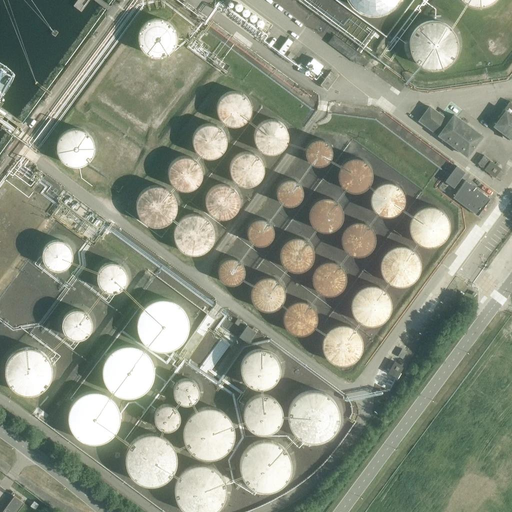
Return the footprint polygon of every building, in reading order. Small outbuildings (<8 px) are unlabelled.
[(350,0),(355,13),(373,12),(404,0),(350,0)] [(176,35),(176,34),(176,32),(175,30),(175,29),(174,27),(173,26),(171,24),(170,22),(168,21),(167,20),(166,20),(164,19),(162,18),(160,18),(158,18),(157,18),(155,18),(153,18),(152,18),(150,19),(148,20),(147,21),(145,22),(144,23),(143,24),(142,25),(141,26),(140,27),(140,29),(139,31),(139,33),(138,33),(138,35),(138,36),(138,38),(138,40),(138,41),(139,42),(139,43),(139,44),(140,46),(141,47),(142,48),(142,49),(143,50),(145,52),(147,53),(148,54),(150,55),(152,55),(153,56),(156,56),(157,56),(159,56),(161,56),(163,55),(165,54),(167,54),(168,53),(170,51),(172,50),(173,48),(174,46),(175,45),(175,44),(176,43),(176,41),(176,40),(177,38),(177,37),(176,35)] [(458,45),(458,44),(458,43),(457,41),(457,39),(457,38),(457,37),(456,36),(456,34),(455,33),(453,30),(452,28),(451,27),(449,25),(447,24),(445,23),(443,22),(440,21),(438,20),(435,20),(433,20),(431,20),(428,20),(425,21),(424,22),(421,23),(419,24),(418,25),(416,27),(414,29),(412,31),(411,33),(411,34),(410,35),(410,37),(409,38),(409,39),(409,40),(409,42),(409,43),(409,45),(409,46),(409,47),(409,48),(409,50),(410,51),(410,53),(411,54),(411,56),(413,58),(414,59),(414,60),(416,62),(418,64),(420,65),(422,66),(424,67),(426,68),(428,68),(429,68),(431,69),(434,69),(436,69),(438,68),(441,68),(443,67),(445,66),(447,64),(448,63),(450,62),(452,60),(453,58),(455,56),(456,54),(457,51),(457,49),(457,48),(458,47),(458,45)] [(362,56),(333,34),(327,42),(356,64),(362,56)] [(288,38),(277,53),(281,57),(292,42),(288,38)] [(320,70),(323,65),(313,58),(310,62),(320,70)] [(251,105),(251,104),(250,102),(250,101),(249,99),(248,98),(247,97),(246,96),(245,95),(243,94),(241,92),(240,92),(238,91),(237,91),(236,91),(234,91),(233,91),(231,91),(230,91),(227,92),(226,92),(224,94),(223,94),(222,95),(221,96),(220,98),(219,99),(218,100),(218,102),(217,103),(217,104),(216,105),(216,107),(216,108),(216,110),(216,111),(217,112),(217,113),(217,114),(218,115),(218,117),(220,119),(220,120),(221,121),(223,122),(225,123),(227,124),(228,125),(230,125),(232,126),(234,126),(235,126),(237,126),(238,125),(239,125),(242,124),(243,123),(244,122),(246,121),(247,119),(248,118),(249,116),(250,115),(250,114),(251,113),(251,111),(251,110),(251,108),(251,107),(251,105)] [(511,138),(511,105),(508,103),(498,118),(500,119),(495,126),(502,131),(502,132),(502,134),(508,136),(511,138)] [(482,136),(454,115),(449,121),(430,107),(419,121),(467,156),(482,136)] [(285,146),(286,145),(286,144),(287,143),(287,141),(288,140),(288,139),(288,138),(288,136),(288,135),(288,134),(288,132),(287,130),(286,128),(285,127),(285,126),(284,125),(283,124),(282,123),(280,122),(278,121),(276,120),(274,119),(273,119),(271,119),(269,119),(267,119),(265,120),(264,120),(262,121),(261,122),(259,123),(258,125),(256,127),(256,128),(255,129),(255,130),(254,132),(254,134),(254,135),(254,137),(254,138),(254,140),(254,141),(255,142),(256,144),(256,145),(257,146),(258,147),(259,148),(260,149),(261,150),(263,151),(264,152),(265,152),(267,153),(268,153),(270,153),(271,153),(273,153),(274,153),(275,153),(277,152),(278,152),(280,151),(281,150),(282,149),(283,148),(284,147),(285,146)] [(225,148),(226,147),(227,145),(227,143),(227,141),(227,140),(227,138),(227,137),(227,136),(226,135),(226,134),(226,132),(225,132),(224,131),(224,129),(223,129),(222,128),(221,127),(220,126),(218,125),(216,124),(214,123),(212,123),(211,123),(209,123),(207,123),(205,124),(203,124),(202,125),(200,126),(199,127),(197,128),(196,129),(195,131),(194,133),(193,134),(193,136),(193,137),(193,138),(193,140),(193,141),(193,142),(193,144),(193,145),(194,147),(194,148),(195,149),(196,151),(197,152),(198,153),(200,154),(201,155),(203,156),(204,157),(206,157),(209,158),(210,158),(212,157),(213,157),(215,157),(217,156),(218,156),(219,155),(221,154),(222,153),(223,152),(224,151),(225,150),(225,148)] [(95,147),(95,145),(95,143),(94,142),(93,140),(93,138),(92,137),(91,135),(90,134),(89,133),(87,131),(85,130),(84,129),(83,129),(81,128),(79,128),(77,128),(75,127),(73,128),(71,128),(69,129),(67,129),(65,130),(64,131),(63,132),(62,133),(61,135),(59,136),(59,138),(58,139),(57,141),(57,142),(57,143),(56,144),(56,146),(56,147),(56,148),(57,151),(57,152),(58,154),(59,156),(59,157),(60,158),(62,160),(64,162),(65,163),(66,164),(68,164),(70,165),(72,166),(74,166),(76,166),(78,166),(80,165),(82,165),(84,164),(85,163),(87,162),(89,161),(90,160),(91,158),(92,157),(93,155),(93,154),(94,153),(94,151),(95,149),(95,147)] [(332,151),(332,150),(331,148),(331,147),(330,145),(330,144),(329,143),(328,142),(327,141),(326,141),(325,140),(324,139),(322,139),(321,138),(320,138),(319,138),(317,138),(316,138),(315,139),(314,139),(312,140),(311,140),(310,141),(309,142),(308,143),(307,144),(307,145),(306,146),(306,147),(306,148),(305,149),(305,151),(305,152),(305,153),(305,155),(306,156),(307,158),(307,159),(308,160),(309,161),(310,162),(311,163),(312,163),(314,164),(316,165),(317,165),(318,165),(319,165),(321,165),(322,164),(323,164),(324,163),(326,163),(327,162),(328,161),(329,160),(329,159),(330,158),(331,157),(331,156),(331,155),(332,153),(332,151)] [(262,161),(261,159),(261,158),(260,157),(258,156),(256,154),(255,153),(253,152),(252,152),(250,152),(248,151),(247,151),(246,151),(244,151),(243,152),(242,152),(240,153),(239,153),(238,154),(236,155),(235,156),(234,157),(233,158),(232,159),(232,160),(231,162),(230,163),(230,165),(230,166),(230,168),(230,169),(230,170),(230,172),(231,174),(231,175),(231,176),(232,177),(233,179),(234,180),(236,182),(238,183),(239,184),(241,185),(243,185),(246,185),(247,186),(249,185),(251,185),(253,184),(255,184),(256,183),(257,182),(259,180),(260,179),(261,178),(262,177),(262,176),(263,174),(264,172),(264,171),(264,169),(264,168),(264,166),(264,165),(263,163),(262,161)] [(201,165),(199,163),(198,161),(197,160),(195,159),(195,158),(193,157),(192,157),(190,156),(189,156),(187,156),(186,155),(184,155),(183,156),(181,156),(180,156),(178,157),(177,157),(176,158),(175,159),(173,160),(172,161),(171,162),(170,164),(169,165),(169,167),(168,168),(168,169),(168,171),(168,172),(168,174),(168,175),(168,177),(168,178),(169,178),(169,180),(170,181),(171,183),(172,185),(173,186),(175,187),(176,188),(178,189),(180,190),(182,190),(184,190),(186,190),(188,190),(190,190),(192,189),(194,188),(195,187),(197,186),(198,185),(200,183),(200,182),(201,181),(202,179),(202,178),(202,176),(203,175),(203,174),(203,172),(203,170),(202,170),(202,168),(202,167),(201,166),(201,165)] [(483,167),(489,159),(484,155),(478,164),(483,167)] [(372,170),(371,168),(371,167),(370,166),(369,164),(368,163),(366,161),(365,160),(364,160),(363,159),(361,158),(360,158),(358,157),(357,157),(355,157),(354,157),(352,157),(351,158),(350,158),(348,159),(347,159),(346,160),(344,161),(343,162),(342,163),(341,165),(340,166),(339,167),(339,169),(338,170),(338,171),(338,173),(338,174),(338,175),(338,177),(338,178),(339,180),(339,182),(341,183),(341,185),(342,186),(343,187),(344,187),(345,188),(347,189),(348,190),(350,191),(352,191),(354,191),(356,191),(358,191),(359,191),(361,190),(363,190),(365,189),(366,188),(367,187),(368,185),(369,184),(370,183),(371,181),(371,180),(372,178),(372,177),(372,176),(372,173),(372,172),(372,170)] [(500,169),(490,161),(485,169),(495,176),(500,169)] [(454,188),(465,172),(456,166),(445,181),(454,188)] [(290,205),(292,205),(293,204),(295,204),(297,203),(298,202),(299,201),(300,200),(301,199),(302,197),(302,196),(302,195),(302,194),(303,193),(303,191),(302,189),(302,187),(301,186),(300,184),(299,182),(298,181),(296,180),(295,179),(294,179),(292,178),(290,178),(289,178),(287,178),(285,179),(284,179),(282,180),(281,181),(279,183),(279,184),(278,185),(277,187),(276,188),(276,190),(276,191),(276,192),(276,194),(276,195),(277,196),(277,197),(278,198),(279,199),(280,201),(281,202),(283,203),(285,204),(286,205),(288,205),(290,205)] [(490,199),(465,180),(453,197),(478,215),(490,199)] [(403,192),(402,190),(402,189),(401,188),(400,187),(399,186),(398,185),(396,184),(395,183),(394,183),(392,182),(391,182),(389,181),(388,181),(387,181),(385,181),(384,181),(382,182),(381,182),(379,183),(378,184),(377,184),(376,185),(375,186),(374,187),(373,189),(372,190),(371,191),(371,193),(370,194),(370,195),(370,197),(370,198),(370,200),(370,201),(370,202),(371,203),(371,205),(371,206),(372,207),(373,209),(374,210),(375,211),(377,212),(378,213),(380,214),(382,215),(384,215),(385,215),(387,216),(388,216),(390,215),(392,215),(393,214),(395,213),(396,213),(398,211),(399,211),(400,210),(401,209),(401,208),(402,207),(403,205),(403,204),(404,203),(404,202),(404,201),(404,199),(404,198),(404,197),(404,196),(404,195),(404,194),(403,193),(403,192)] [(240,199),(239,198),(239,196),(239,195),(238,193),(237,192),(237,191),(236,190),(234,188),(233,187),(232,186),(231,185),(229,185),(228,184),(226,184),(224,183),(222,183),(221,183),(219,184),(218,184),(216,184),(214,185),(213,186),(212,187),(211,188),(210,189),(209,190),(208,191),(207,193),(206,195),(206,196),(205,197),(205,198),(205,200),(205,201),(205,203),(206,205),(206,207),(207,208),(208,210),(209,211),(210,212),(211,213),(212,214),(213,215),(215,216),(217,217),(218,217),(220,218),(223,218),(224,218),(225,217),(228,217),(229,216),(231,215),(233,214),(234,213),(235,212),(236,211),(237,210),(238,209),(238,207),(239,207),(239,205),(239,204),(239,203),(240,202),(240,201),(240,199)] [(177,203),(177,200),(176,199),(176,197),(175,196),(175,195),(174,193),(173,192),(172,191),(170,190),(169,188),(167,187),(165,186),(164,186),(162,185),(160,185),(157,185),(156,185),(154,185),(152,185),(149,186),(148,187),(146,187),(145,188),(143,190),(142,191),(141,192),(140,193),(139,196),(138,197),(137,198),(137,200),(137,201),(136,202),(136,203),(136,205),(136,206),(136,208),(136,209),(137,211),(138,214),(138,215),(140,217),(140,218),(141,219),(142,220),(144,221),(145,222),(147,223),(149,225),(151,225),(154,226),(155,226),(157,226),(159,226),(161,226),(163,225),(166,224),(168,223),(170,221),(171,220),(173,219),(174,217),(175,214),(176,213),(177,211),(177,210),(177,209),(177,207),(177,205),(177,203)] [(343,216),(343,215),(343,213),(343,212),(343,210),(342,209),(341,207),(341,206),(340,204),(339,203),(337,201),(336,200),(334,199),(333,198),(331,198),(329,197),(328,197),(326,197),(325,197),(322,197),(320,198),(319,198),(318,199),(316,199),(315,200),(313,202),(312,203),(312,204),(311,205),(310,207),(309,209),(309,210),(309,211),(308,212),(308,214),(308,215),(309,217),(309,218),(310,220),(310,222),(311,223),(312,225),(313,226),(314,227),(315,228),(317,229),(319,230),(320,230),(322,231),(324,231),(325,231),(326,231),(329,231),(330,231),(332,230),(333,230),(334,229),(335,228),(337,227),(338,226),(340,224),(340,223),(341,221),(342,220),(342,219),(343,217),(343,216)] [(448,232),(448,231),(449,229),(449,227),(449,224),(449,223),(449,221),(448,220),(448,219),(448,218),(447,216),(446,214),(445,213),(443,211),(442,210),(440,209),(438,208),(436,207),(434,206),(432,206),(431,205),(428,205),(426,206),(423,206),(422,207),(420,207),(418,209),(416,210),(414,211),(413,212),(412,214),(411,216),(410,217),(409,219),(409,221),(409,222),(409,223),(409,224),(408,225),(408,226),(409,228),(409,229),(409,230),(409,232),(410,233),(411,235),(412,237),(413,238),(414,240),(416,241),(418,243),(419,243),(421,244),(423,245),(424,245),(426,246),(427,246),(430,246),(431,246),(433,246),(435,245),(436,245),(438,244),(440,243),(442,241),(443,240),(444,239),(445,238),(446,237),(447,235),(448,233),(448,232)] [(214,229),(213,228),(213,225),(212,224),(212,223),(211,222),(210,221),(209,220),(208,218),(206,217),(204,216),(203,215),(201,214),(199,214),(198,213),(195,213),(194,213),(192,213),(190,213),(189,214),(187,215),(184,216),(182,217),(181,218),(179,219),(178,221),(177,222),(176,223),(175,225),(175,227),(174,228),(174,229),(174,231),(174,232),(174,234),(174,236),(174,237),(174,238),(175,240),(176,243),(177,245),(178,246),(180,248),(181,249),(183,251),(185,252),(187,253),(189,253),(192,254),(193,254),(196,254),(197,254),(199,253),(200,253),(202,252),(204,251),(205,250),(207,249),(208,248),(209,247),(210,245),(211,244),(212,242),(213,240),(214,238),(214,236),(214,234),(214,232),(214,231),(214,230),(214,229)] [(273,232),(273,231),(273,230),(273,228),(273,226),(272,225),(271,224),(271,223),(270,222),(269,221),(268,220),(267,220),(266,219),(264,218),(263,218),(261,218),(260,218),(259,218),(257,218),(256,218),(255,219),(254,219),(253,220),(252,221),(251,222),(250,223),(249,224),(248,225),(248,226),(247,227),(247,229),(247,230),(247,231),(247,232),(247,234),(247,235),(248,236),(248,237),(249,239),(250,240),(250,241),(251,241),(252,242),(254,243),(255,243),(256,244),(257,244),(258,245),(260,245),(261,245),(262,244),(264,244),(265,244),(267,243),(268,242),(269,241),(270,241),(271,240),(271,239),(272,237),(273,236),(273,234),(273,232)] [(375,235),(375,234),(374,232),(373,230),(373,229),(372,228),(371,227),(370,225),(369,224),(368,224),(366,223),(364,222),(363,221),(362,221),(360,221),(359,221),(357,221),(356,221),(354,221),(353,221),(351,222),(349,223),(348,223),(347,224),(345,226),(344,227),(344,228),(343,229),(342,230),(342,231),(342,232),(341,234),(341,235),(341,236),(341,239),(341,241),(341,242),(342,244),(343,246),(344,248),(345,249),(346,250),(347,251),(349,252),(350,253),(351,253),(353,254),(354,254),(355,255),(358,255),(360,255),(361,254),(363,254),(365,253),(367,252),(368,252),(370,250),(371,249),(372,247),(373,246),(373,245),(374,243),(374,242),(375,241),(375,240),(375,239),(375,238),(375,235)] [(290,269),(292,270),(295,270),(297,270),(299,270),(301,270),(302,270),(304,269),(305,268),(306,268),(308,266),(309,265),(310,264),(311,262),(312,262),(312,260),(313,258),(314,256),(314,254),(314,252),(314,251),(313,250),(313,249),(313,247),(312,246),(311,244),(310,242),(309,241),(308,241),(307,240),(306,239),(305,238),(303,237),(300,237),(298,236),(296,236),(295,236),(293,236),(292,237),(290,237),(289,238),(287,239),(285,240),(284,241),(283,242),(282,244),(281,246),(280,248),(280,250),(280,251),(279,253),(279,255),(280,256),(280,257),(280,258),(280,259),(281,261),(282,262),(283,264),(285,266),(287,267),(288,268),(290,269)] [(73,254),(73,253),(73,252),(73,251),(72,250),(72,249),(72,247),(71,246),(70,245),(69,243),(68,242),(66,241),(65,240),(64,240),(62,239),(61,239),(60,239),(58,239),(57,239),(56,239),(54,239),(52,240),(51,240),(50,241),(49,242),(48,243),(47,244),(46,245),(45,246),(44,247),(44,248),(43,250),(43,251),(43,252),(43,254),(43,255),(43,257),(43,258),(44,259),(44,260),(45,261),(45,262),(46,263),(48,265),(49,266),(50,267),(52,268),(53,268),(54,268),(56,269),(57,269),(58,269),(60,269),(61,269),(62,268),(64,267),(66,266),(67,266),(68,265),(69,264),(70,263),(71,262),(72,260),(72,259),(73,257),(73,256),(73,254)] [(420,269),(420,267),(420,266),(420,264),(420,263),(420,262),(420,261),(420,259),(419,258),(418,256),(417,253),(416,252),(415,250),(413,249),(412,248),(409,247),(407,246),(406,245),(403,245),(402,244),(399,244),(397,245),(395,245),(393,246),(391,247),(390,247),(388,249),(386,250),(385,252),(384,253),(382,255),(382,256),(381,258),(381,259),(380,260),(380,262),(380,263),(380,264),(380,266),(380,267),(380,268),(381,270),(381,271),(382,273),(383,275),(383,276),(384,277),(385,278),(386,279),(388,281),(389,282),(391,283),(393,284),(395,284),(397,285),(399,285),(401,285),(403,285),(404,285),(406,284),(408,284),(410,283),(411,282),(413,280),(414,279),(415,278),(417,276),(418,275),(419,273),(419,272),(419,271),(420,269)] [(244,268),(244,267),(244,266),(243,265),(243,264),(242,263),(241,262),(241,261),(239,259),(238,259),(237,258),(236,258),(234,257),(233,257),(232,257),(230,257),(229,257),(228,257),(227,258),(225,258),(224,259),(223,259),(222,260),(221,261),(220,262),(220,263),(219,264),(219,265),(218,266),(218,267),(218,269),(218,270),(218,271),(218,272),(218,274),(219,275),(219,276),(220,277),(220,278),(221,279),(223,281),(224,281),(225,282),(226,283),(227,283),(229,283),(230,284),(232,284),(233,283),(234,283),(236,283),(237,282),(238,281),(240,281),(240,280),(241,279),(242,278),(243,277),(243,275),(244,274),(244,273),(244,271),(244,270),(244,268)] [(344,285),(345,283),(345,282),(345,281),(346,279),(346,277),(346,276),(345,274),(345,272),(344,271),(344,269),(343,268),(342,266),(340,265),(339,264),(338,263),(336,262),(334,261),(332,261),(331,260),(329,260),(327,260),(325,260),(323,261),(322,261),(320,262),(318,263),(317,265),(316,266),(315,267),(313,269),(313,270),(312,271),(312,272),(312,274),(311,275),(311,276),(311,277),(311,279),(311,280),(312,282),(312,283),(313,284),(313,286),(314,287),(316,289),(317,290),(319,292),(320,292),(321,293),(323,294),(324,294),(326,294),(327,294),(329,295),(330,294),(332,294),(333,294),(334,293),(336,292),(338,292),(340,290),(341,289),(342,288),(343,287),(343,286),(344,285)] [(127,274),(127,272),(126,271),(126,270),(125,268),(124,267),(123,266),(122,265),(121,264),(120,263),(119,263),(118,262),(116,262),(115,261),(114,261),(112,261),(111,261),(110,261),(108,262),(107,262),(106,263),(104,263),(103,264),(102,265),(101,266),(100,267),(99,269),(98,270),(98,271),(97,273),(97,274),(97,276),(97,277),(97,279),(97,280),(98,281),(98,283),(99,284),(100,286),(101,287),(102,288),(103,288),(104,289),(106,290),(107,291),(109,291),(111,291),(112,291),(114,291),(116,291),(117,291),(118,290),(119,290),(121,288),(122,288),(124,286),(124,285),(125,284),(126,283),(126,281),(127,280),(127,279),(127,277),(127,276),(127,274)] [(283,285),(282,283),(281,282),(280,281),(279,280),(277,278),(276,278),(275,277),(273,276),(272,276),(270,276),(269,275),(267,275),(266,276),(264,276),(263,276),(261,277),(260,277),(258,279),(256,279),(255,280),(254,282),(253,283),(253,284),(252,285),(251,287),(251,288),(250,289),(250,291),(250,292),(250,293),(250,295),(251,297),(251,298),(252,300),(252,301),(253,302),(254,304),(255,305),(256,306),(258,307),(260,308),(262,309),(264,310),(265,310),(267,310),(269,310),(270,310),(273,309),(275,309),(276,308),(277,307),(279,306),(280,305),(281,304),(282,303),(283,301),(283,300),(284,299),(284,298),(284,297),(285,296),(285,295),(285,293),(285,292),(285,290),(284,289),(284,288),(284,287),(283,285)] [(390,299),(390,297),(389,295),(388,293),(387,292),(386,291),(385,289),(383,288),(382,287),(380,286),(379,286),(377,285),(376,284),(373,284),(372,284),(370,284),(368,284),(366,284),(365,285),(362,286),(361,286),(359,287),(358,288),(357,289),(355,291),(354,292),(353,294),(352,296),(352,297),(351,299),(351,301),(350,303),(350,304),(350,306),(351,307),(351,308),(351,310),(352,311),(352,312),(352,313),(353,314),(354,316),(355,318),(357,319),(359,321),(361,322),(362,323),(364,323),(365,324),(367,324),(369,325),(372,325),(373,325),(376,324),(378,323),(380,322),(382,321),(383,320),(385,319),(386,318),(387,317),(388,315),(389,313),(390,312),(390,311),(390,310),(391,309),(391,307),(391,306),(391,305),(391,303),(391,301),(390,299)] [(185,310),(183,308),(182,306),(180,305),(178,303),(177,302),(175,301),(174,300),(171,299),(169,299),(168,298),(166,298),(163,298),(161,298),(158,298),(157,299),(155,299),(152,300),(151,301),(148,302),(147,303),(146,305),(144,306),(143,307),(141,309),(140,311),(139,313),(138,315),(138,317),(138,318),(137,319),(137,321),(137,323),(137,325),(137,327),(138,330),(138,332),(139,334),(139,335),(140,336),(141,338),(142,340),(143,341),(145,343),(146,344),(147,345),(150,346),(152,348),(154,348),(156,349),(158,350),(160,350),(162,350),(164,350),(166,350),(168,349),(170,349),(172,348),(173,348),(175,347),(177,346),(179,344),(181,343),(182,342),(183,341),(184,338),(186,336),(187,334),(187,332),(188,330),(188,329),(188,327),(189,326),(189,325),(189,322),(188,320),(188,318),(188,317),(187,315),(187,314),(186,312),(185,310)] [(290,331),(292,332),(293,333),(295,333),(296,333),(298,334),(299,334),(301,334),(303,334),(304,333),(306,333),(308,332),(308,331),(310,331),(311,329),(313,328),(314,326),(315,324),(316,323),(316,321),(317,320),(317,318),(317,316),(317,315),(317,313),(316,312),(316,311),(316,310),(315,309),(314,308),(314,306),(313,306),(312,304),(310,303),(309,302),(308,302),(307,301),(305,300),(304,300),(302,300),(300,299),(297,300),(295,300),(294,300),(292,301),(290,302),(288,304),(287,305),(285,307),(285,308),(284,309),(284,310),(283,311),(283,313),(283,314),(283,315),(282,316),(282,317),(283,318),(283,319),(283,320),(283,321),(283,322),(284,323),(285,325),(286,327),(287,328),(289,330),(290,331)] [(92,319),(91,318),(90,317),(90,315),(89,314),(88,313),(87,312),(86,311),(85,311),(84,310),(82,309),(80,309),(79,309),(77,308),(76,308),(75,309),(73,309),(72,309),(71,310),(70,310),(68,311),(67,312),(66,313),(65,314),(65,315),(64,316),(63,317),(63,318),(62,319),(62,321),(62,322),(62,324),(62,325),(62,326),(62,327),(63,328),(63,330),(64,331),(64,332),(65,333),(66,334),(67,335),(68,336),(69,337),(71,337),(72,338),(74,338),(76,339),(77,339),(79,339),(81,338),(82,338),(84,337),(85,336),(86,336),(87,335),(88,334),(89,333),(90,331),(91,330),(92,328),(92,326),(92,324),(92,322),(92,321),(92,319)] [(357,357),(359,355),(359,354),(360,353),(361,351),(361,350),(362,349),(362,347),(362,345),(363,343),(362,343),(362,342),(362,340),(362,339),(362,338),(361,336),(361,335),(360,334),(359,332),(358,330),(356,328),(355,327),(354,327),(352,326),(350,325),(348,324),(345,323),(343,323),(341,323),(339,323),(336,324),(334,325),(332,326),(330,327),(328,329),(326,330),(326,331),(325,332),(324,334),(324,335),(323,337),(322,338),(322,340),(322,342),(322,344),(322,345),(322,347),(322,348),(323,350),(323,352),(324,353),(325,354),(326,356),(327,357),(328,358),(329,359),(331,361),(333,361),(334,362),(336,363),(337,363),(339,364),(340,364),(342,364),(344,364),(346,363),(347,363),(349,363),(351,362),(353,361),(354,360),(355,359),(356,358),(357,357)] [(248,343),(256,331),(247,325),(239,336),(248,343)] [(140,393),(141,393),(143,391),(145,390),(146,389),(147,388),(148,386),(150,384),(150,383),(151,382),(152,380),(153,379),(153,378),(153,376),(154,374),(154,372),(154,371),(154,369),(154,368),(154,366),(153,364),(153,363),(153,362),(152,360),(151,358),(150,357),(149,355),(149,354),(148,353),(147,352),(146,351),(144,350),(143,349),(141,348),(139,347),(137,346),(136,345),(133,345),(130,344),(127,344),(126,344),(124,345),(122,345),(120,346),(119,346),(117,347),(115,348),(112,350),(111,351),(110,352),(108,354),(107,356),(106,357),(105,360),(104,361),(103,363),(103,365),(103,367),(102,368),(102,369),(102,371),(102,373),(103,375),(103,377),(104,378),(104,380),(105,382),(106,383),(107,385),(108,387),(110,388),(111,390),(112,391),(114,392),(115,393),(118,394),(119,395),(121,395),(123,396),(125,396),(127,396),(128,396),(130,396),(132,396),(134,396),(136,395),(138,394),(140,393)] [(50,360),(49,359),(48,358),(47,356),(46,354),(44,353),(42,351),(41,350),(39,349),(37,348),(35,347),(33,347),(30,347),(29,347),(26,347),(24,347),(23,347),(21,348),(19,348),(17,349),(15,350),(14,351),(12,353),(11,354),(10,356),(9,357),(8,358),(7,360),(6,362),(5,364),(5,366),(5,367),(4,368),(4,371),(4,373),(5,374),(5,376),(6,379),(6,380),(7,381),(8,383),(9,385),(10,385),(11,387),(13,389),(15,391),(18,392),(20,393),(23,394),(25,394),(27,394),(29,394),(31,394),(34,394),(36,393),(39,392),(41,391),(43,389),(44,388),(45,387),(47,386),(48,384),(48,383),(49,382),(50,381),(50,380),(51,379),(51,376),(52,375),(52,374),(52,372),(52,371),(52,369),(52,368),(52,366),(52,365),(51,363),(51,362),(50,361),(50,360)] [(48,351),(52,362),(58,360),(54,349),(48,351)] [(278,377),(279,376),(279,374),(280,373),(280,372),(280,371),(280,369),(280,367),(280,365),(280,364),(279,363),(279,362),(279,361),(278,359),(277,357),(276,356),(275,355),(273,353),(271,352),(269,351),(268,350),(265,349),(263,349),(261,349),(259,349),(257,349),(255,350),(254,350),(252,351),(249,352),(248,353),(246,355),(245,357),(244,358),(242,361),(242,362),(241,364),(241,365),(241,367),(241,368),(241,369),(241,371),(241,372),(242,374),(242,375),(243,377),(244,379),(245,380),(246,381),(247,382),(248,384),(250,385),(251,386),(253,387),(255,387),(256,388),(259,388),(260,388),(262,388),(263,388),(265,388),(267,387),(269,386),(270,386),(271,385),(273,384),(274,383),(275,382),(277,380),(277,378),(278,377)] [(397,377),(403,366),(395,361),(388,372),(397,377)] [(199,392),(199,391),(199,390),(199,389),(198,388),(198,386),(197,385),(197,384),(196,383),(195,382),(194,381),(193,381),(192,380),(191,379),(189,379),(188,378),(187,378),(186,378),(184,378),(183,379),(182,379),(181,379),(179,380),(178,381),(177,381),(177,382),(176,383),(175,384),(174,386),(174,387),(174,388),(173,389),(173,390),(173,392),(173,393),(174,394),(174,395),(174,397),(175,398),(176,399),(177,400),(177,401),(178,401),(180,402),(181,403),(183,403),(184,404),(186,404),(187,404),(189,404),(191,403),(192,402),(193,402),(194,401),(195,400),(196,399),(197,398),(197,397),(198,396),(198,395),(199,394),(199,392)] [(313,390),(312,390),(309,390),(308,390),(307,390),(305,391),(302,392),(301,393),(299,394),(297,395),(296,396),(295,397),(294,398),(293,400),(291,401),(290,404),(289,405),(289,407),(288,409),(287,411),(287,413),(287,415),(287,417),(287,418),(288,420),(288,422),(288,423),(289,425),(290,427),(291,429),(292,431),(293,432),(295,434),(296,435),(297,436),(299,437),(300,438),(302,439),(304,440),(305,440),(307,441),(310,441),(311,441),(313,441),(316,441),(318,441),(320,441),(322,440),(325,439),(326,438),(328,436),(331,435),(332,433),(333,432),(334,431),(335,429),(336,427),(337,426),(337,424),(338,422),(338,421),(339,419),(339,417),(339,415),(339,413),(339,412),(338,411),(338,409),(337,407),(337,406),(336,404),(335,402),(334,401),(333,399),(332,398),(331,397),(329,395),(328,394),(326,393),(325,393),(323,392),(321,391),(319,390),(317,390),(315,390),(313,390)] [(114,401),(113,399),(111,397),(110,396),(109,395),(106,394),(105,393),(103,392),(101,392),(99,391),(97,391),(95,391),(93,391),(91,391),(89,391),(87,391),(84,392),(83,393),(81,394),(79,395),(77,396),(76,398),(75,399),(73,401),(72,402),(71,404),(70,407),(69,408),(68,410),(68,412),(68,414),(68,416),(68,419),(68,421),(68,423),(69,424),(69,426),(70,428),(71,430),(73,432),(74,434),(75,435),(77,437),(80,439),(82,440),(84,441),(86,442),(89,442),(91,443),(93,443),(95,443),(97,443),(99,442),(101,442),(102,441),(105,440),(107,439),(108,438),(110,437),(112,436),(113,434),(115,432),(116,431),(117,429),(118,428),(118,426),(119,425),(119,423),(119,421),(120,421),(120,419),(120,417),(120,416),(120,414),(120,412),(119,410),(118,408),(118,406),(117,405),(116,404),(115,401),(114,401)] [(280,422),(281,421),(281,419),(282,417),(282,415),(282,414),(282,413),(282,411),(282,410),(282,409),(281,408),(281,407),(281,406),(280,404),(279,403),(279,402),(278,401),(276,399),(275,398),(273,397),(271,396),(269,395),(267,394),(266,394),(263,394),(261,394),(259,394),(257,395),(255,395),(253,396),(251,397),(249,399),(248,400),(246,402),(245,404),(244,406),(243,408),(243,409),(243,410),(243,412),(243,414),(243,416),(243,417),(243,419),(244,420),(245,422),(245,423),(247,425),(248,427),(249,428),(251,429),(252,430),(254,431),(255,432),(257,432),(258,433),(260,433),(262,433),(263,433),(266,433),(268,433),(269,432),(271,431),(272,431),(274,430),(275,429),(277,427),(278,426),(279,425),(280,423),(280,422)] [(180,418),(180,416),(180,415),(180,413),(179,412),(178,410),(178,409),(177,408),(176,407),(175,407),(174,406),(173,405),(172,405),(170,404),(169,404),(168,404),(167,404),(165,404),(164,404),(163,405),(162,405),(161,406),(160,406),(159,407),(158,408),(157,409),(156,410),(156,411),(155,412),(155,413),(155,414),(154,416),(154,417),(154,418),(155,419),(155,421),(155,422),(156,423),(157,424),(157,425),(158,426),(159,427),(160,428),(161,428),(162,429),(164,429),(165,429),(166,430),(167,430),(169,430),(170,429),(171,429),(172,428),(174,428),(175,427),(176,426),(177,426),(177,425),(178,424),(179,422),(179,421),(180,420),(180,419),(180,418)] [(227,450),(228,449),(229,448),(230,446),(230,445),(231,444),(232,443),(232,441),(233,440),(233,438),(234,436),(234,434),(234,432),(234,430),(234,429),(234,428),(233,426),(233,425),(233,424),(232,422),(231,420),(230,418),(229,417),(228,416),(227,414),(226,413),(224,411),(223,411),(222,410),(219,409),(217,408),(214,407),(213,407),(210,406),(208,406),(206,406),(204,407),(201,407),(199,408),(196,409),(194,411),(192,412),(190,414),(189,415),(188,417),(186,418),(186,420),(184,422),(184,425),(183,426),(183,428),(183,429),(183,431),(183,432),(183,434),(183,436),(183,437),(183,438),(184,440),(185,442),(185,443),(187,446),(188,447),(189,449),(190,450),(192,452),(193,453),(195,454),(197,455),(199,456),(201,457),(202,457),(205,458),(207,458),(210,458),(212,457),(214,457),(216,457),(218,456),(220,455),(222,454),(224,453),(225,451),(227,450)] [(174,448),(174,446),(173,446),(172,444),(171,443),(170,441),(168,439),(166,438),(164,437),(163,436),(160,435),(158,434),(156,434),(154,433),(151,433),(149,433),(147,433),(145,434),(143,434),(142,435),(140,436),(138,436),(136,438),(135,439),(133,441),(131,442),(130,444),(129,446),(128,448),(127,450),(127,451),(126,452),(126,453),(126,455),(125,457),(125,459),(125,461),(126,463),(126,464),(126,465),(126,467),(127,468),(127,469),(128,471),(129,472),(131,475),(132,477),(134,478),(135,479),(137,481),(138,481),(140,482),(141,483),(142,483),(145,484),(147,484),(151,485),(153,485),(155,484),(156,484),(159,483),(162,482),(163,482),(165,481),(167,479),(169,477),(170,477),(171,475),(172,473),(173,472),(174,471),(175,469),(175,468),(176,467),(176,466),(176,465),(176,463),(177,461),(177,460),(177,459),(177,457),(176,455),(176,454),(176,451),(175,449),(174,448)] [(283,446),(282,445),(280,444),(279,443),(276,442),(275,441),(273,440),(271,440),(269,439),(266,439),(264,439),(262,439),(260,440),(259,440),(257,441),(255,441),(253,442),(250,444),(249,445),(248,446),(246,447),(245,449),(244,451),(242,453),(242,455),(241,457),(240,458),(240,460),(240,461),(240,463),(239,465),(240,467),(240,469),(240,471),(241,473),(242,475),(242,477),(243,478),(244,480),(246,482),(248,484),(249,485),(250,486),(251,487),(253,488),(255,489),(258,490),(261,490),(263,491),(266,491),(268,491),(270,490),(271,490),(273,490),(276,489),(278,487),(280,486),(281,485),(282,484),(283,484),(285,482),(286,480),(287,479),(288,477),(289,476),(290,473),(290,471),(290,470),(291,470),(291,468),(291,466),(291,465),(291,463),(291,461),(291,460),(290,459),(290,457),(290,456),(289,455),(288,453),(287,451),(286,449),(284,448),(283,446)] [(221,475),(219,473),(219,472),(217,471),(216,469),(215,468),(213,467),(212,466),(210,466),(208,465),(206,464),(204,464),(201,464),(198,464),(197,464),(195,464),(192,465),(190,465),(189,466),(187,467),(185,468),(183,469),(182,471),(180,473),(179,474),(178,476),(177,477),(176,479),(176,480),(175,482),(174,485),(174,487),(174,489),(174,491),(174,493),(174,494),(175,496),(175,498),(176,500),(177,501),(177,502),(179,505),(180,506),(181,507),(183,509),(185,511),(187,511),(212,511),(213,511),(214,511),(216,510),(217,508),(218,508),(219,507),(220,505),(221,504),(222,503),(223,501),(223,500),(224,498),(224,497),(225,495),(225,494),(225,492),(226,491),(226,489),(226,487),(225,485),(225,484),(225,483),(225,482),(224,480),(223,479),(222,477),(221,475)] [(16,511),(24,503),(14,495),(14,496),(11,500),(2,511),(16,511)] [(35,509),(38,504),(34,501),(32,503),(31,504),(31,505),(30,506),(35,509)]
